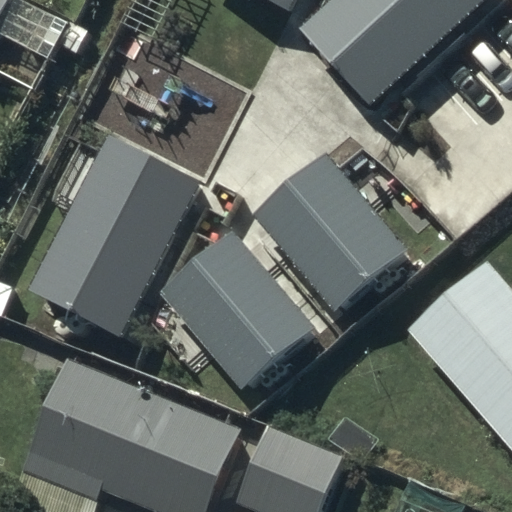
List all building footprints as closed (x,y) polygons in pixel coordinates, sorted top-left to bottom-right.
[(0,0),(0,34),(17,3),(11,0),(0,0)] [(308,0),(258,0),(298,20),(308,0)] [(506,0),(352,0),(310,38),(380,115),(506,0)] [(67,186),(92,135),(63,121),(38,172),(67,186)] [(210,191),(119,145),(40,299),(131,345),(210,191)] [(418,261),(336,162),(262,224),(344,322),(418,261)] [(323,340),(243,243),(172,301),(253,399),(323,340)] [(511,290),(498,274),(419,342),(511,449),(511,290)] [(20,296),(0,287),(0,318),(9,322),(20,296)] [(219,511),(249,441),(79,370),(33,480),(105,510),(110,498),(143,511),(219,511)] [(331,511),(350,466),(276,436),(246,511),(249,511),(331,511)]
